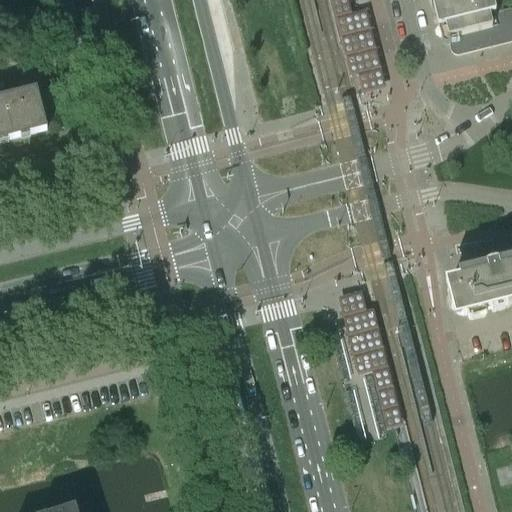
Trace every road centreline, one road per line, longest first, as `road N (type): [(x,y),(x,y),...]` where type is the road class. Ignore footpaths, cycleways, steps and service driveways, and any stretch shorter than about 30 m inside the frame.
road 1 (secondary): [(328,511),(257,236)]
road 2 (secondary): [(211,248),(279,511)]
road 3 (residential): [(257,236),(428,194),(511,202)]
road 4 (unclassified): [(485,120),(419,157),(247,194)]
road 5 (tertiary): [(0,300),(211,248)]
road 6 (secondary): [(151,0),(201,204)]
road 7 (tertiary): [(201,204),(0,254)]
road 8 (secondary): [(247,194),(199,0)]
road 9 (residential): [(0,389),(151,353)]
